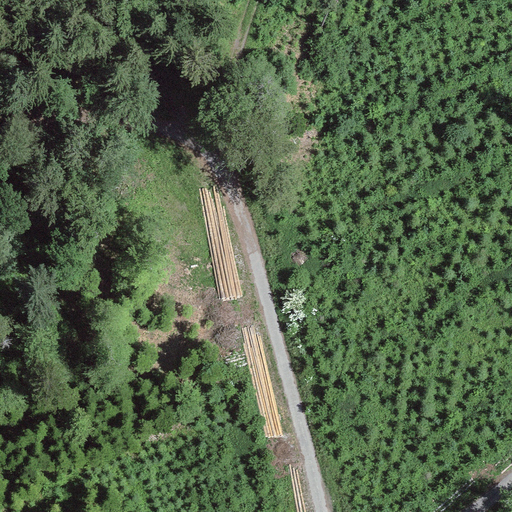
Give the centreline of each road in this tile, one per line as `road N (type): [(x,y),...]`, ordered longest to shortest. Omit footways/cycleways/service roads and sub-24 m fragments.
road 1 (track): [(207,133),(325,511)]
road 2 (track): [(99,0),(207,133)]
road 3 (track): [(256,0),(207,133)]
